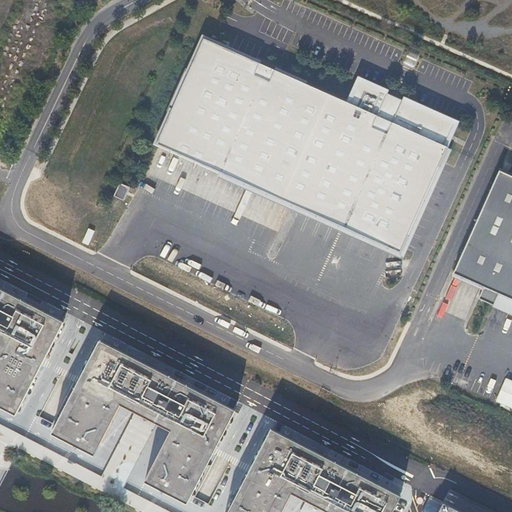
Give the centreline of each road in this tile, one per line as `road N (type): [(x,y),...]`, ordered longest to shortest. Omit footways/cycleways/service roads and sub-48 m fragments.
road 1 (unclassified): [(137,0),(87,37),(21,173),(11,200),(16,223),(352,392),(397,376)]
road 2 (unclassified): [(376,457),(0,261)]
